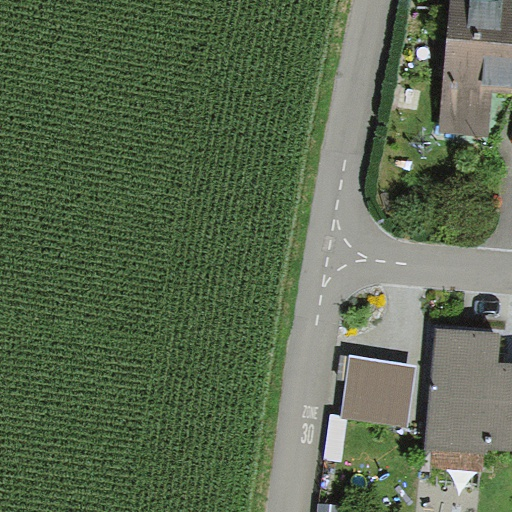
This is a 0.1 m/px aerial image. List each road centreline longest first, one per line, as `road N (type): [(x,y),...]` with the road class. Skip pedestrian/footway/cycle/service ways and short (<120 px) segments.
road 1 (residential): [(324,263),(369,0)]
road 2 (residential): [(283,511),(324,263)]
road 3 (residential): [(324,263),(511,279)]
